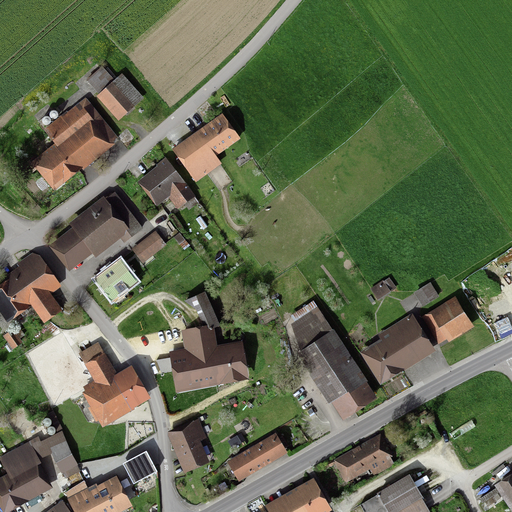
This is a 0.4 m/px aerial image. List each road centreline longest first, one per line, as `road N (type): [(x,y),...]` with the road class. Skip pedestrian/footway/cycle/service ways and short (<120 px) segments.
road 1 (residential): [(28,235),(78,203),(294,0)]
road 2 (secondary): [(215,511),(511,348)]
road 3 (residential): [(173,511),(164,431),(145,363),(91,294),(28,235)]
